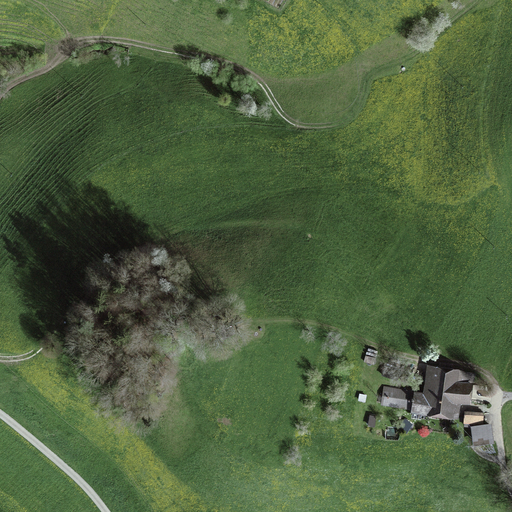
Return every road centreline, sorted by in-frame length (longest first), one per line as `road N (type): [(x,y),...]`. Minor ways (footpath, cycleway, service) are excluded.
road 1 (track): [(0,89),(46,70),(74,41),(115,38),(242,67),(288,120),(326,126),(353,112),(373,73),(421,49),(476,0)]
road 2 (track): [(200,220),(109,263),(43,344),(0,365)]
